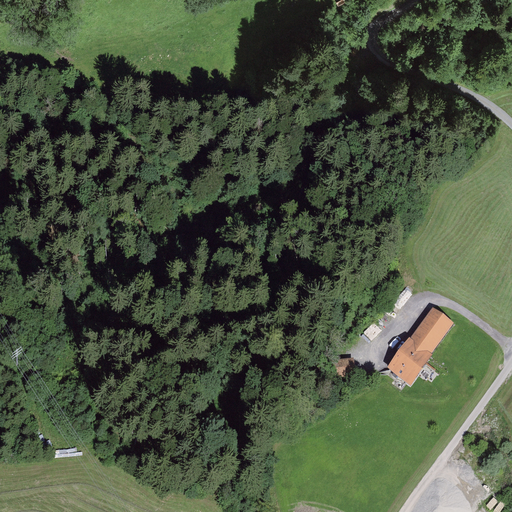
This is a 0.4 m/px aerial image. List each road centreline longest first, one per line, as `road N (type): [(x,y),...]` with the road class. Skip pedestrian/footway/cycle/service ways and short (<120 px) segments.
road 1 (track): [(413,0),(375,30),(373,45),(385,60),(511,125)]
road 2 (track): [(511,362),(407,511)]
